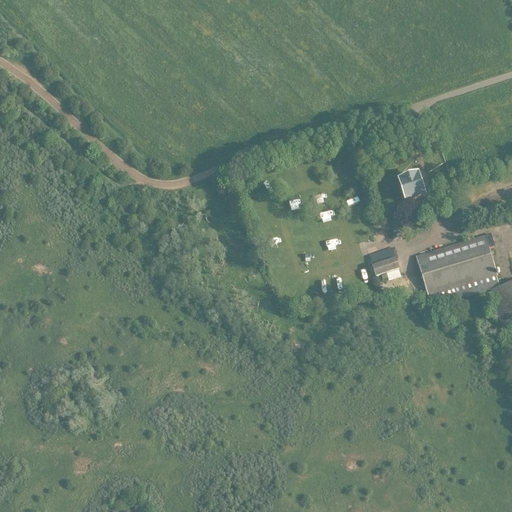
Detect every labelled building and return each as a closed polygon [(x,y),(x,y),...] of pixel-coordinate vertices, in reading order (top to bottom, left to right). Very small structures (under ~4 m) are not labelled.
[(398,182),(401,191),(404,202),(422,196),(416,176),(398,182)] [(390,221),(392,240),(400,239),(398,221),(390,221)] [(428,298),(439,295),(442,302),(498,286),(494,276),(495,276),(486,248),(492,246),(488,234),(415,259),(428,298)] [(368,260),(369,263),(375,277),(379,275),(380,279),(384,277),(386,280),(399,275),(391,252),(368,260)] [(511,283),(499,287),(488,290),(499,328),(511,324),(511,283)]
